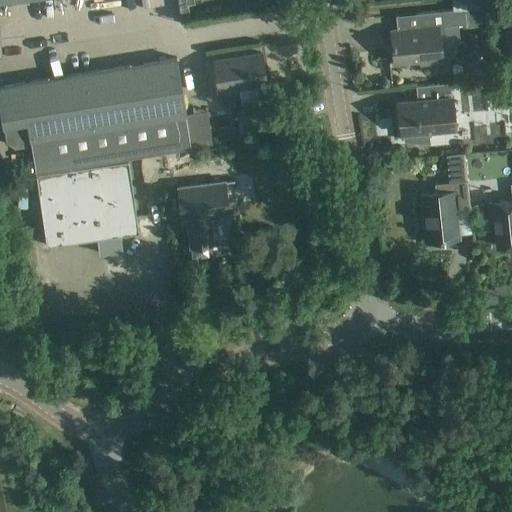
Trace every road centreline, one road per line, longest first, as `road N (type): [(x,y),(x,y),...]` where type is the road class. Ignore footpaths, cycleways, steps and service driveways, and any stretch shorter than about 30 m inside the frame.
road 1 (unclassified): [(366,316),(369,285),(322,0)]
road 2 (unclassified): [(106,430),(137,423),(239,360),(345,333),(366,316)]
road 3 (residential): [(366,316),(405,322),(511,314)]
road 4 (unclassified): [(0,378),(76,426),(106,430)]
